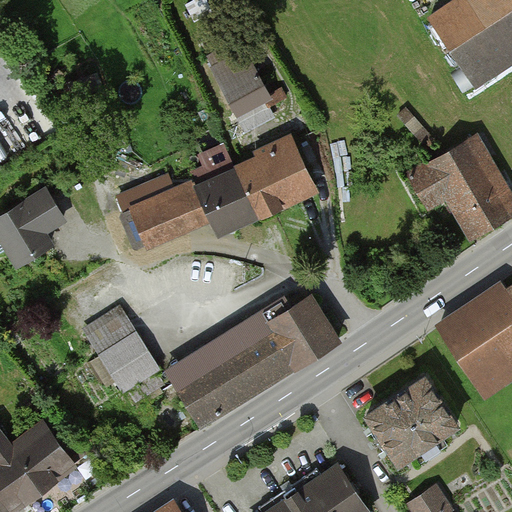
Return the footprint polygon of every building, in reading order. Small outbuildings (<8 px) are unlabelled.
[(511,56),(511,0),(474,0),(442,19),(478,78),(511,56)] [(246,44),(214,60),(243,117),(276,101),(246,44)] [(511,212),(511,202),(472,137),(409,175),(425,201),(450,187),(478,233),(511,212)] [(323,190),(302,146),(202,192),(197,183),(136,211),(155,251),(217,223),(223,236),(323,190)] [(68,221),(50,191),(0,221),(0,226),(25,267),(54,249),(45,235),(68,221)] [(511,289),(509,285),(440,329),(488,403),(511,387),(511,289)] [(346,341),(320,298),(178,383),(205,427),(346,341)] [(124,308),(90,330),(140,405),(166,388),(159,376),(166,371),(124,308)] [(468,431),(436,380),(373,420),(405,471),(468,431)] [(0,511),(23,511),(82,470),(49,425),(20,446),(5,426),(0,429),(0,511)] [(376,511),(346,466),(275,511),(376,511)] [(456,511),(443,488),(414,505),(418,511),(456,511)] [(186,511),(180,502),(164,511),(186,511)]
